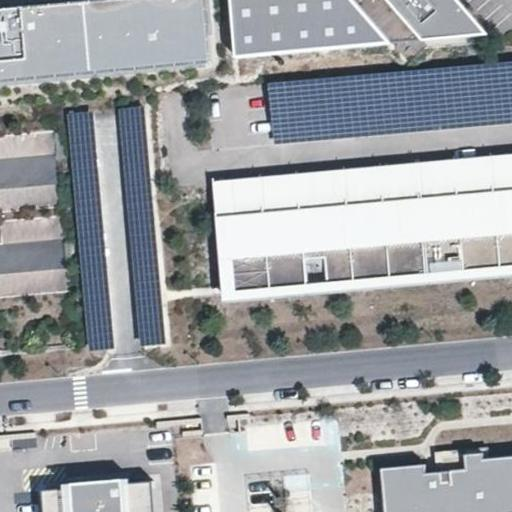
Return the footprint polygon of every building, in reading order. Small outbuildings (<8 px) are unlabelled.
[(0,86),(213,66),(207,0),(140,0),(0,13),(0,86)] [(433,54),(492,48),(449,0),(233,0),(240,72),(395,57),(424,55),(433,54)] [(511,112),(511,58),(482,60),(483,82),(510,81),(511,112)] [(266,86),(271,137),(400,126),(398,108),(356,112),(356,114),(326,116),(323,80),(266,86)] [(511,159),(216,187),(223,258),(243,256),(246,283),(300,278),(297,251),(327,249),(330,276),(384,271),(381,243),(400,242),(402,269),(457,264),(455,237),(474,235),(476,262),(511,259),(511,159)] [(511,259),(476,262),(474,235),(455,237),(457,264),(402,269),(400,242),(381,243),(384,271),(330,276),(327,249),(297,251),(300,278),(246,283),(243,256),(223,258),(226,295),(511,269),(511,259)] [(511,511),(511,455),(486,458),(485,451),(441,455),(442,471),(428,472),(427,463),(384,467),(387,511),(511,511)] [(284,476),(285,494),(305,493),(305,475),(284,476)] [(156,511),(154,481),(124,484),(124,480),(72,485),(73,489),(43,492),(44,511),(156,511)]
